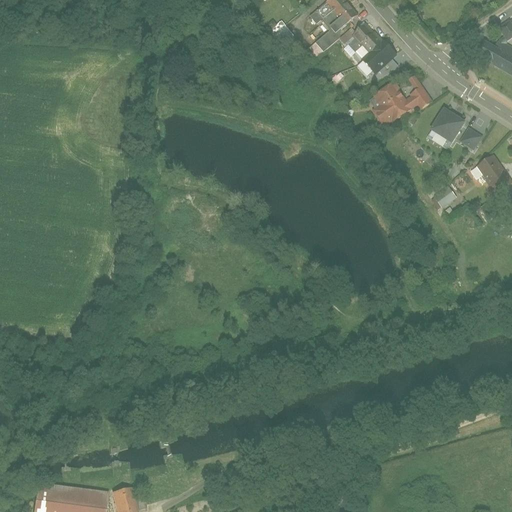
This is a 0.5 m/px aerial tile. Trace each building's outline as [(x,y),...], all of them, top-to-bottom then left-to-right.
[(335,35),(357,17),(343,0),(332,0),(316,13),(335,35)] [(292,38),(280,22),(275,25),(272,22),(266,27),(281,47),(292,38)] [(511,48),(507,46),(511,41),(511,23),(499,32),(503,39),(500,42),(496,49),(483,42),(474,58),(511,79),(511,48)] [(376,77),(397,57),(365,24),(352,37),(369,55),(362,62),(376,77)] [(433,102),(415,76),(408,81),(415,92),(407,97),(396,82),(373,97),(379,107),(372,112),(384,129),(418,107),(420,110),(433,102)] [(453,144),(465,123),(443,110),(430,132),(453,144)] [(473,152),(482,138),(468,129),(459,143),(473,152)] [(511,186),(511,183),(494,156),(475,169),(495,199),(511,186)] [(442,209),(456,199),(448,189),(435,199),(442,209)] [(104,511),(107,495),(39,485),(34,511),(104,511)] [(133,511),(129,492),(109,496),(112,511),(133,511)]
